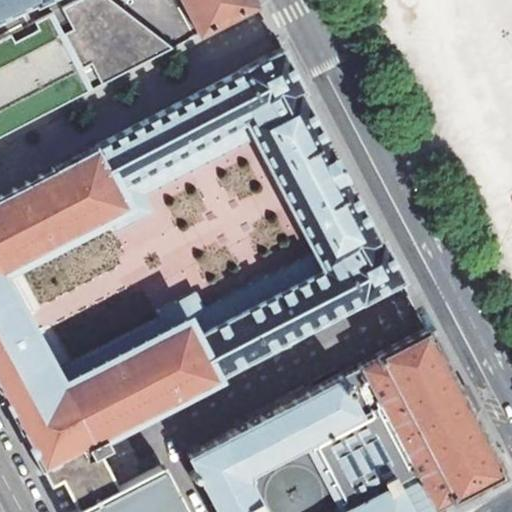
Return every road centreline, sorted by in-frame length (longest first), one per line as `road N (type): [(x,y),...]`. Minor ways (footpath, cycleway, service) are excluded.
road 1 (tertiary): [(291,0),(511,417)]
road 2 (unknown): [(511,65),(439,97),(488,190)]
